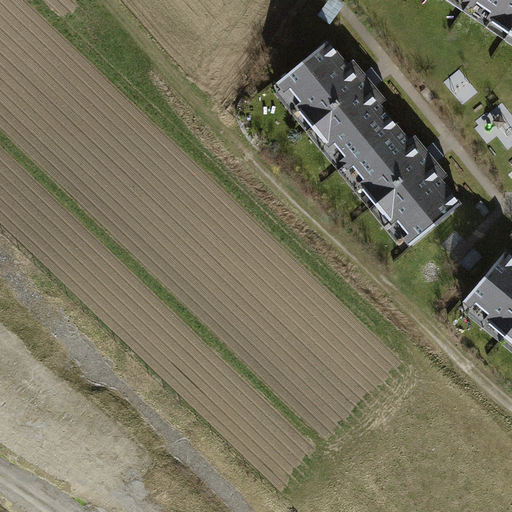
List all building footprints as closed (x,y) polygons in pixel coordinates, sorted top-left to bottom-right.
[(347,5),(340,0),(330,0),(319,16),(332,25),(347,5)] [(438,0),(451,8),(456,0),(438,0)] [(511,48),(511,0),(456,0),(451,8),(511,48)] [(276,86),(341,165),(393,122),(328,43),(276,86)] [(341,165),(403,239),(455,196),(393,122),(341,165)] [(511,251),(499,241),(445,307),(511,361),(511,251)]
